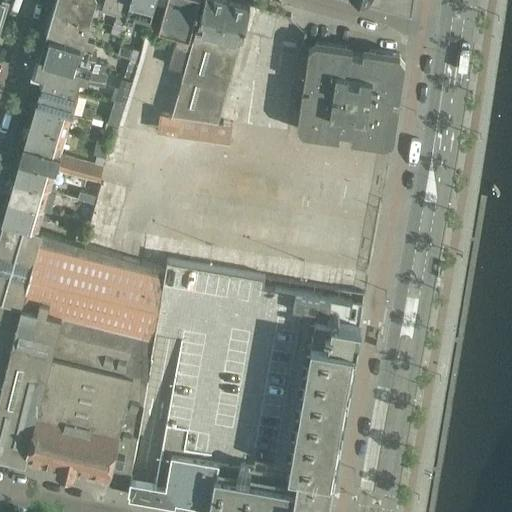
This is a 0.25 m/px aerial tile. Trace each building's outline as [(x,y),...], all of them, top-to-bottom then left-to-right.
[(53,0),(52,6),(56,7),(87,16),(89,17),(94,0),(53,0)] [(102,0),(102,1),(117,6),(115,13),(124,15),(128,0),(102,0)] [(128,0),(124,15),(133,18),(136,10),(151,15),(154,0),(128,0)] [(165,0),(159,25),(177,31),(190,35),(198,0),(165,0)] [(202,0),(196,25),(193,36),(216,42),(219,31),(227,0),(202,0)] [(245,0),(227,0),(219,31),(216,42),(237,48),(240,37),(249,7),(250,1),(245,0)] [(101,7),(96,5),(92,17),(97,18),(101,7)] [(46,30),(49,31),(80,40),(80,41),(84,42),(84,41),(92,44),(95,34),(87,32),(92,17),(89,17),(87,16),(56,7),(52,6),(48,22),(46,30)] [(110,33),(118,35),(122,20),(114,18),(110,33)] [(43,38),(39,53),(90,68),(91,68),(91,67),(104,71),(106,63),(94,60),(96,54),(90,52),(88,58),(80,55),(84,42),(80,41),(80,40),(49,31),(46,30),(43,38)] [(190,35),(177,31),(168,64),(181,68),(184,69),(193,36),(190,35)] [(184,69),(172,113),(218,120),(237,48),(216,42),(193,36),(184,69)] [(302,88),(297,124),(303,125),(302,131),(339,136),(340,129),(351,132),(350,138),(388,144),(389,137),(394,138),(399,102),(393,101),(393,95),(400,96),(405,60),(399,60),(400,53),(364,48),(363,54),(352,52),(352,46),(316,41),(315,47),(309,46),(304,82),(310,83),(310,88),(302,88)] [(120,44),(118,52),(130,55),(132,47),(120,44)] [(141,49),(132,46),(132,47),(130,55),(138,57),(139,57),(141,49)] [(39,53),(34,71),(44,74),(42,79),(41,80),(76,90),(80,75),(89,77),(88,79),(103,83),(106,72),(104,71),(91,67),(91,68),(90,68),(39,53)] [(138,57),(130,55),(124,76),(132,78),(138,57)] [(126,92),(130,80),(121,78),(118,89),(126,92)] [(43,81),(37,101),(72,111),(78,90),(76,90),(41,80),(43,81)] [(122,109),(123,103),(113,100),(111,106),(122,109)] [(37,101),(31,121),(67,131),(72,111),(37,101)] [(218,120),(172,113),(159,111),(154,131),(211,140),(232,143),(238,124),(218,120)] [(109,120),(107,120),(103,132),(112,135),(115,122),(109,120)] [(31,121),(26,141),(44,146),(44,147),(61,152),(61,150),(67,131),(31,121)] [(94,152),(106,155),(110,142),(98,138),(94,152)] [(21,158),(39,164),(39,162),(56,167),(99,180),(103,163),(61,150),(61,152),(44,147),(44,146),(26,141),(26,142),(24,142),(19,157),(21,158)] [(21,158),(15,178),(50,188),(56,167),(39,162),(39,164),(21,158)] [(15,178),(10,198),(45,208),(50,188),(15,178)] [(97,194),(80,189),(77,196),(85,199),(94,202),(97,194)] [(10,198),(3,220),(33,228),(34,227),(39,228),(45,208),(10,198)] [(94,202),(85,199),(79,218),(89,220),(94,202)] [(0,388),(21,302),(22,302),(26,288),(25,288),(34,256),(35,256),(42,229),(39,228),(34,227),(33,228),(3,220),(0,231),(0,388)] [(165,267),(82,242),(75,240),(42,229),(35,256),(34,256),(25,288),(26,288),(22,302),(37,306),(40,295),(50,298),(47,309),(62,313),(153,337),(165,267)] [(82,242),(83,235),(76,233),(75,240),(82,242)] [(128,485),(155,490),(176,494),(209,501),(208,506),(243,511),(326,511),(327,508),(361,320),(354,319),(357,301),(363,302),(363,300),(360,300),(295,288),(295,289),(264,283),(265,274),(167,256),(165,267),(153,337),(131,472),(128,485)] [(0,388),(0,453),(25,459),(26,455),(24,455),(26,449),(34,412),(37,413),(37,410),(52,352),(62,313),(47,309),(50,298),(40,295),(37,306),(22,302),(21,302),(0,388)] [(120,430),(109,475),(107,474),(107,476),(106,480),(128,485),(131,472),(153,337),(62,313),(52,352),(133,372),(119,428),(120,430)] [(133,372),(52,352),(37,410),(120,430),(119,428),(133,372)] [(24,455),(26,455),(27,456),(57,463),(56,468),(75,472),(76,468),(107,476),(107,474),(109,475),(120,430),(37,410),(37,413),(34,412),(26,449),(24,455)]
